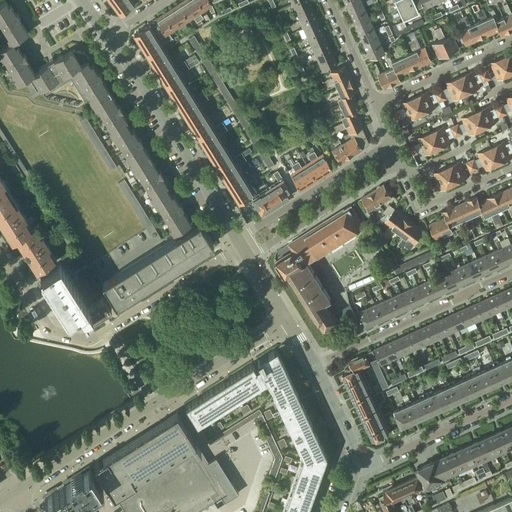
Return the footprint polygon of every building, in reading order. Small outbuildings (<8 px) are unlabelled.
[(7,38),(10,43),(13,42),(28,32),(19,19),(20,18),(16,12),(15,13),(10,4),(8,5),(5,0),(0,3),(0,26),(1,25),(8,37),(7,38)] [(110,0),(120,13),(135,2),(137,0),(110,0)] [(188,0),(184,0),(180,3),(189,18),(193,16),(197,22),(201,19),(188,0)] [(199,12),(205,8),(199,0),(188,0),(201,19),(203,18),(199,12)] [(209,0),(199,0),(205,8),(208,6),(211,12),(214,10),(209,0)] [(302,0),(293,4),(297,14),(311,7),(307,0),(302,0)] [(351,0),(345,3),(349,12),(364,6),(361,0),(351,0)] [(394,0),(402,16),(418,9),(414,0),(394,0)] [(183,22),(189,18),(180,3),(172,8),(185,29),(187,27),(183,22)] [(508,15),(503,18),(509,32),(511,30),(511,15),(511,14),(507,4),(504,5),(508,15)] [(368,15),(364,6),(349,12),(353,21),(368,15)] [(297,25),(315,17),(311,7),(297,14),(299,19),(295,21),(297,25)] [(172,8),(164,13),(173,28),(177,26),(181,32),(185,29),(172,8)] [(479,9),(490,34),(498,30),(492,16),(486,18),(486,17),(487,17),(482,8),(479,9)] [(488,35),(490,34),(479,9),(476,10),(480,20),(481,19),(482,21),(476,23),(482,38),(488,35)] [(501,36),(509,32),(503,18),(498,20),(493,10),(490,11),(492,16),(498,30),(499,30),(501,36)] [(168,32),(173,28),(164,13),(156,19),(160,25),(163,29),(165,34),(168,32)] [(353,21),(357,31),(372,24),(371,23),(374,22),(372,17),(369,18),(368,15),(353,21)] [(474,41),(482,38),(476,23),(470,26),(465,15),(463,16),(474,41)] [(464,29),(459,31),(466,45),(474,41),(463,16),(459,18),(464,29)] [(303,28),(305,32),(319,26),(315,17),(297,25),(299,30),(303,28)] [(134,32),(144,48),(159,39),(165,34),(163,29),(156,33),(153,29),(160,25),(156,19),(134,32)] [(376,33),(372,24),(357,31),(361,40),(376,33)] [(309,42),(324,35),(319,26),(305,32),(309,42)] [(437,28),(448,53),(458,48),(452,34),(444,38),(439,27),(437,28)] [(432,43),(438,57),(448,53),(437,28),(433,29),(438,40),(432,43)] [(144,48),(153,63),(168,54),(162,43),(164,42),(164,43),(172,37),(168,32),(165,34),(159,39),(144,48)] [(361,40),(365,49),(380,43),(376,33),(361,40)] [(309,42),(313,51),(328,45),(324,35),(309,42)] [(411,40),(422,65),(431,61),(424,46),(418,49),(413,38),(411,40)] [(412,52),(407,54),(414,68),(422,65),(411,40),(407,41),(412,52)] [(13,42),(10,43),(0,48),(0,56),(0,57),(2,56),(9,67),(7,69),(8,71),(10,70),(15,77),(14,78),(17,84),(31,75),(34,73),(26,60),(27,59),(23,53),(22,54),(17,45),(15,46),(13,42)] [(384,52),(380,43),(365,49),(369,58),(384,52)] [(313,51),(317,60),(332,54),(328,45),(313,51)] [(394,47),(406,72),(414,68),(407,54),(402,56),(397,46),(394,47)] [(396,60),(391,62),(398,76),(406,72),(394,47),(391,49),(396,60)] [(85,100),(89,98),(96,93),(100,98),(109,92),(101,78),(102,78),(98,72),(97,72),(92,64),(90,65),(87,61),(89,60),(85,53),(72,50),(63,56),(63,54),(54,59),(53,58),(47,62),(48,63),(39,68),(40,70),(34,73),(31,75),(45,95),(71,79),(85,100)] [(175,65),(168,54),(153,63),(163,78),(197,57),(194,54),(175,65)] [(332,54),(317,60),(321,70),(336,63),(332,54)] [(390,68),(385,71),(392,85),(400,81),(397,76),(398,76),(391,62),(388,56),(385,58),(390,68)] [(163,78),(172,94),(187,84),(180,72),(199,61),(197,57),(163,78)] [(494,71),(507,65),(504,57),(491,63),(494,71)] [(377,75),(380,73),(375,62),(372,64),(377,75)] [(322,84),(349,73),(345,65),(331,71),(333,76),(321,82),(322,84)] [(511,73),(507,65),(494,71),(498,79),(511,73)] [(492,79),(487,68),(478,72),(483,83),(492,79)] [(377,75),(379,80),(383,89),(392,85),(385,71),(380,73),(377,75)] [(480,88),(472,71),(459,77),(467,93),(480,88)] [(336,83),(338,88),(352,81),(349,73),(322,84),(323,88),(336,83)] [(454,99),(467,93),(459,77),(446,83),(454,99)] [(338,98),(352,91),(356,90),(352,81),(338,88),(340,93),(329,98),(331,101),(338,98)] [(194,96),(187,84),(172,94),(182,109),(206,94),(203,90),(194,96)] [(447,98),(443,88),(434,92),(439,102),(447,98)] [(330,111),(356,100),(352,91),(338,98),(340,103),(329,108),(330,111)] [(428,91),(415,97),(422,113),(436,108),(428,91)] [(100,98),(96,93),(89,98),(95,108),(97,107),(102,115),(99,116),(101,119),(103,117),(110,128),(109,130),(115,140),(117,139),(131,130),(125,121),(126,119),(121,111),(122,110),(118,104),(117,105),(109,92),(100,98)] [(182,109),(191,124),(206,115),(199,103),(208,98),(206,94),(182,109)] [(409,119),(422,113),(415,97),(402,103),(409,119)] [(343,109),(345,114),(356,109),(360,108),(356,100),(330,111),(332,114),(343,109)] [(507,113),(503,103),(494,107),(499,117),(507,113)] [(475,112),(483,128),(496,122),(488,106),(475,112)] [(334,129),(359,118),(356,109),(345,114),(341,116),(344,121),(333,126),(334,129)] [(403,117),(399,109),(393,111),(397,120),(403,117)] [(470,134),(483,128),(475,112),(462,118),(470,134)] [(213,126),(206,115),(191,124),(201,140),(225,125),(231,121),(228,117),(213,126)] [(116,167),(85,117),(79,120),(111,170),(116,167)] [(348,132),(361,127),(363,126),(359,118),(334,129),(335,132),(346,127),(348,132)] [(463,133),(459,123),(450,127),(454,137),(463,133)] [(201,140),(210,155),(225,146),(218,134),(227,129),(225,125),(201,140)] [(451,143),(450,139),(444,126),(431,132),(438,148),(451,143)] [(0,127),(0,134),(28,179),(31,177),(0,127)] [(351,138),(343,143),(351,156),(362,149),(362,148),(369,144),(361,127),(348,132),(351,138)] [(410,134),(407,127),(402,129),(405,136),(410,134)] [(136,173),(137,172),(153,162),(141,144),(143,143),(139,137),(138,138),(132,129),(131,130),(117,139),(124,151),(122,152),(124,155),(126,153),(131,161),(129,162),(136,173)] [(425,154),(438,148),(431,132),(418,138),(425,154)] [(340,163),(351,156),(343,143),(341,144),(337,137),(331,141),(334,144),(330,147),(340,163)] [(504,141),(491,147),(498,164),(511,158),(504,141)] [(418,153),(414,144),(410,146),(413,155),(418,153)] [(225,146),(210,155),(220,170),(244,156),(251,151),(249,147),(232,157),(225,146)] [(485,169),(498,164),(491,147),(478,153),(485,169)] [(310,152),(324,174),(332,168),(323,153),(317,157),(313,150),(310,152)] [(316,179),(324,174),(310,152),(307,154),(311,161),(306,164),(316,179)] [(220,170),(229,186),(244,176),(237,165),(246,159),(244,156),(220,170)] [(479,168),(474,158),(465,162),(470,172),(479,168)] [(308,184),(316,179),(306,164),(301,167),(297,161),(294,163),(308,184)] [(459,161),(446,167),(450,175),(463,169),(459,161)] [(156,206),(157,205),(171,196),(165,186),(167,185),(162,176),(163,176),(159,170),(158,170),(153,162),(137,172),(142,180),(140,181),(141,184),(144,182),(151,194),(149,195),(156,206)] [(19,169),(15,163),(9,166),(14,173),(19,169)] [(290,174),(299,188),(299,189),(308,184),(294,163),(291,165),(295,171),(290,174)] [(433,173),(437,181),(450,175),(446,167),(433,173)] [(450,175),(454,184),(467,178),(463,169),(450,175)] [(278,182),(250,200),(248,201),(251,207),(255,204),(262,213),(293,193),(283,179),(277,170),(272,173),(278,182)] [(0,201),(10,195),(3,185),(5,184),(0,175),(0,201)] [(454,184),(450,175),(437,181),(441,190),(454,184)] [(244,176),(229,186),(239,201),(254,192),(244,176)] [(150,233),(156,229),(124,178),(118,182),(150,233)] [(429,190),(434,188),(430,179),(425,181),(429,190)] [(373,190),(381,204),(392,197),(384,183),(373,190)] [(511,187),(503,190),(511,210),(511,187)] [(370,210),(381,204),(373,190),(362,197),(370,210)] [(511,215),(511,210),(503,190),(495,194),(502,209),(508,206),(509,207),(508,207),(511,216),(511,215)] [(44,201),(40,194),(34,198),(38,205),(44,201)] [(173,194),(171,196),(157,205),(164,216),(162,217),(164,220),(166,219),(171,226),(169,227),(173,234),(191,223),(182,209),(183,208),(180,202),(178,203),(173,194)] [(496,211),(502,209),(495,194),(487,198),(498,222),(502,220),(498,212),(497,212),(496,211)] [(15,204),(10,195),(0,201),(0,221),(12,241),(16,239),(31,229),(24,218),(26,217),(17,203),(15,204)] [(486,216),(476,196),(468,200),(475,214),(480,212),(485,222),(488,220),(486,216)] [(479,201),(477,196),(476,196),(486,216),(491,213),(492,214),(491,214),(495,223),(498,222),(487,198),(479,201)] [(469,217),(475,214),(468,200),(460,203),(471,228),(475,226),(471,218),(470,218),(469,217)] [(295,249),(276,261),(285,275),(287,273),(323,329),(339,320),(334,313),(331,314),(324,303),(332,298),(309,260),(357,230),(349,217),(357,212),(352,203),(290,242),(295,249)] [(471,228),(460,203),(452,207),(458,222),(465,219),(465,220),(464,220),(468,229),(471,228)] [(450,225),(452,231),(455,235),(457,234),(456,230),(461,228),(458,222),(452,207),(444,210),(444,211),(446,216),(450,225)] [(385,236),(402,214),(394,208),(391,212),(386,209),(384,212),(386,215),(381,218),(385,221),(390,224),(383,234),(385,236)] [(446,216),(444,211),(443,211),(446,216),(438,220),(449,244),(452,243),(448,234),(447,233),(452,231),(450,225),(446,216)] [(395,228),(399,232),(409,219),(402,214),(385,236),(388,238),(393,230),(395,228)] [(398,244),(400,246),(416,225),(409,219),(399,232),(405,236),(404,238),(403,237),(398,244)] [(199,220),(189,227),(102,282),(116,304),(213,243),(199,220)] [(449,244),(438,220),(429,224),(436,238),(442,235),(443,236),(442,237),(446,245),(449,244)] [(410,248),(414,243),(424,230),(416,225),(400,246),(403,248),(406,245),(410,248)] [(31,229),(16,239),(36,271),(54,260),(48,250),(50,249),(42,236),(40,237),(34,227),(31,229)] [(65,234),(61,228),(56,230),(61,237),(65,234)] [(42,273),(40,274),(52,293),(68,319),(70,318),(71,320),(79,322),(83,319),(85,321),(86,320),(88,319),(89,321),(95,317),(111,307),(110,305),(109,303),(104,295),(98,299),(96,295),(85,302),(78,290),(80,289),(74,280),(79,277),(84,274),(88,271),(93,268),(78,245),(59,257),(73,279),(71,280),(60,262),(42,273)] [(442,252),(439,246),(399,265),(398,263),(393,265),(397,273),(442,252)] [(502,265),(510,261),(504,247),(495,251),(502,265)] [(502,265),(495,251),(487,254),(493,269),(502,265)] [(485,273),(493,269),(487,254),(478,258),(485,273)] [(470,262),(476,277),(485,273),(478,258),(470,262)] [(468,281),(476,277),(470,262),(461,266),(468,281)] [(452,270),(459,285),(468,281),(461,266),(452,270)] [(98,277),(97,275),(93,268),(88,271),(94,280),(98,277)] [(451,288),(459,285),(452,270),(444,273),(451,288)] [(94,280),(88,271),(84,274),(89,283),(94,280)] [(435,277),(442,292),(451,288),(444,273),(435,277)] [(79,277),(84,286),(89,283),(84,274),(79,277)] [(84,286),(79,277),(74,280),(80,289),(84,286)] [(434,296),(442,292),(435,277),(427,281),(434,296)] [(434,296),(427,281),(418,285),(425,300),(434,296)] [(417,304),(425,300),(418,285),(410,289),(417,304)] [(511,289),(511,287),(503,291),(509,306),(511,304),(511,289)] [(417,304),(410,289),(401,293),(408,308),(417,304)] [(503,291),(494,295),(501,310),(509,306),(503,291)] [(400,311),(408,308),(401,293),(393,296),(400,311)] [(494,295),(486,299),(492,313),(501,310),(494,295)] [(384,300),(391,315),(400,311),(393,296),(384,300)] [(492,313),(486,299),(477,303),(484,317),(492,313)] [(383,319),(391,315),(384,300),(376,304),(383,319)] [(477,303),(469,306),(475,321),(484,317),(477,303)] [(353,323),(354,324),(358,322),(350,304),(335,312),(339,319),(340,319),(341,318),(342,318),(344,318),(345,318),(346,318),(347,319),(349,319),(350,320),(351,320),(352,321),(353,322),(353,323)] [(367,308),(374,323),(383,319),(376,304),(367,308)] [(469,306),(460,310),(467,325),(475,321),(469,306)] [(365,327),(374,323),(367,308),(358,312),(365,327)] [(460,310),(452,314),(458,329),(467,325),(460,310)] [(452,314),(443,318),(450,333),(458,329),(452,314)] [(450,333),(443,318),(435,322),(441,336),(450,333)] [(433,340),(441,336),(435,322),(426,326),(433,340)] [(418,329),(424,344),(433,340),(426,326),(418,329)] [(409,333),(416,348),(424,344),(418,329),(409,333)] [(401,337),(407,352),(416,348),(409,333),(401,337)] [(401,337),(392,341),(399,356),(407,352),(401,337)] [(390,359),(399,356),(392,341),(384,345),(390,359)] [(381,363),(390,359),(384,345),(375,349),(381,363)] [(255,368),(263,380),(268,377),(285,367),(277,349),(276,348),(257,360),(258,361),(260,366),(255,368)] [(369,362),(368,358),(375,355),(373,350),(366,354),(365,353),(355,358),(359,366),(361,370),(370,366),(369,362)] [(511,355),(503,359),(511,377),(511,376),(511,355)] [(481,369),(489,386),(511,377),(503,359),(481,369)] [(213,388),(224,405),(263,380),(255,368),(252,363),(252,364),(213,388)] [(361,370),(359,366),(343,374),(350,388),(366,381),(361,370)] [(285,367),(268,377),(277,397),(295,388),(285,367)] [(460,379),(468,396),(489,386),(481,369),(460,379)] [(131,393),(132,393),(139,389),(133,379),(125,384),(131,393)] [(446,406),(457,401),(468,396),(460,379),(438,388),(446,406)] [(356,402),(372,394),(366,381),(350,388),(356,402)] [(185,405),(196,422),(224,405),(213,388),(185,405)] [(295,388),(277,397),(286,416),(304,408),(295,388)] [(424,416),(435,411),(446,406),(438,388),(417,398),(424,416)] [(372,395),(372,394),(356,402),(363,416),(379,408),(376,402),(385,398),(382,390),(372,395)] [(402,426),(414,421),(424,416),(417,398),(395,408),(402,426)] [(247,404),(240,408),(244,414),(251,409),(247,404)] [(263,411),(267,419),(273,416),(269,408),(263,411)] [(304,408),(286,416),(295,436),(313,428),(304,408)] [(363,416),(369,430),(385,423),(384,419),(392,415),(390,411),(382,415),(379,408),(363,416)] [(262,414),(259,409),(208,441),(211,445),(255,417),(256,417),(275,457),(268,477),(274,479),(282,457),(262,414)] [(167,421),(125,448),(165,511),(196,511),(214,501),(217,506),(238,492),(216,456),(208,461),(187,428),(176,435),(167,421)] [(223,426),(220,421),(213,426),(216,431),(223,426)] [(389,432),(385,423),(369,430),(373,439),(389,432)] [(507,446),(511,444),(511,424),(500,430),(507,446)] [(304,455),(326,454),(313,428),(295,436),(304,455)] [(507,446),(500,430),(476,440),(483,457),(507,446)] [(287,445),(283,438),(277,441),(281,448),(287,445)] [(460,468),(483,457),(476,440),(452,451),(460,468)] [(125,511),(165,511),(125,448),(100,463),(98,460),(94,463),(101,473),(111,490),(125,511)] [(460,468),(452,451),(428,462),(438,483),(446,479),(444,475),(460,468)] [(301,464),(320,471),(326,454),(304,455),(301,464)] [(416,467),(419,473),(426,487),(431,485),(433,489),(438,486),(437,483),(438,483),(428,462),(416,467)] [(296,478),(315,485),(320,471),(301,464),(296,478)] [(49,504),(54,511),(76,511),(79,510),(111,490),(101,473),(95,476),(90,468),(89,468),(88,467),(63,483),(64,484),(58,488),(57,487),(48,492),(49,494),(45,496),(49,504)] [(424,488),(426,487),(419,473),(389,487),(394,498),(394,499),(403,495),(406,501),(407,503),(411,502),(427,495),(424,488)] [(464,481),(466,485),(477,481),(475,476),(464,481)] [(315,485),(296,478),(291,492),(310,499),(315,485)] [(464,481),(453,486),(455,490),(466,485),(464,481)] [(271,490),(277,492),(277,491),(278,488),(280,484),(273,482),(271,490)] [(394,499),(394,498),(389,487),(389,485),(382,488),(384,494),(379,497),(382,504),(394,499)] [(261,511),(269,492),(263,490),(255,511),(261,511)] [(436,502),(447,498),(443,490),(433,495),(434,497),(436,502)] [(302,511),(304,511),(310,499),(291,492),(286,506),(302,511)] [(499,511),(511,511),(511,495),(496,503),(499,511)] [(427,501),(429,505),(436,502),(434,497),(427,501)] [(382,504),(385,511),(399,511),(397,506),(394,499),(382,504)] [(407,503),(406,501),(397,506),(399,511),(414,511),(416,511),(411,502),(407,503)] [(476,511),(499,511),(496,503),(477,511),(476,511)]
